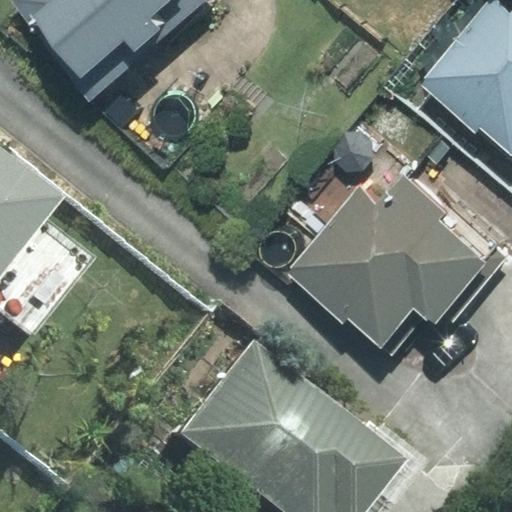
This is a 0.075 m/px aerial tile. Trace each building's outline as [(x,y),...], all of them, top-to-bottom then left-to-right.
[(213,0),(47,0),(123,82),(213,0)] [(473,108),(511,137),(511,0),(501,0),(447,72),(481,98),(473,108)] [(0,308),(25,328),(84,251),(34,213),(53,189),(0,149),(0,308)] [(399,187),(378,178),(317,258),(415,332),(445,293),(469,311),(511,255),(511,228),(420,159),(399,187)] [(319,511),(382,434),(255,334),(181,426),(291,511),(319,511)] [(160,511),(144,499),(133,511),(160,511)]
